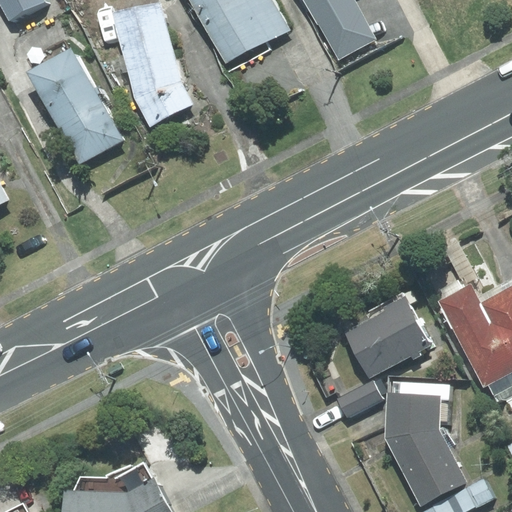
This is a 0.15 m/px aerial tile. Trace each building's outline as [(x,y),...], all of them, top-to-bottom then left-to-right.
[(5,0),(17,23),(56,3),(54,0),(5,0)] [(202,0),(233,64),(259,51),(299,32),(283,0),(202,0)] [(315,0),(345,59),(384,40),(364,0),(315,0)] [(176,5),(127,14),(142,100),(156,130),(179,118),(201,106),(190,82),(176,5)] [(135,142),(89,51),(41,75),(61,115),(87,165),(93,162),(135,142)] [(0,212),(20,203),(13,188),(0,161),(0,212)] [(450,299),(471,288),(467,280),(454,286),(445,291),(450,299)] [(511,292),(491,303),(481,283),(471,288),(459,294),(450,299),(447,300),(491,385),(511,374),(511,292)] [(440,346),(414,296),(393,307),(395,311),(363,327),(354,332),(378,378),(419,356),(427,352),(440,346)] [(390,399),(380,380),(344,398),(354,417),(390,399)] [(451,395),(396,392),(395,437),(400,447),(430,506),(477,481),(450,428),(451,395)] [(140,491),(76,489),(75,511),(188,511),(169,476),(140,491)] [(500,499),(489,478),(472,486),(473,488),(483,507),(500,499)] [(473,488),(439,505),(440,507),(442,511),(473,511),(483,507),(473,488)] [(38,511),(33,502),(14,511),(38,511)]
